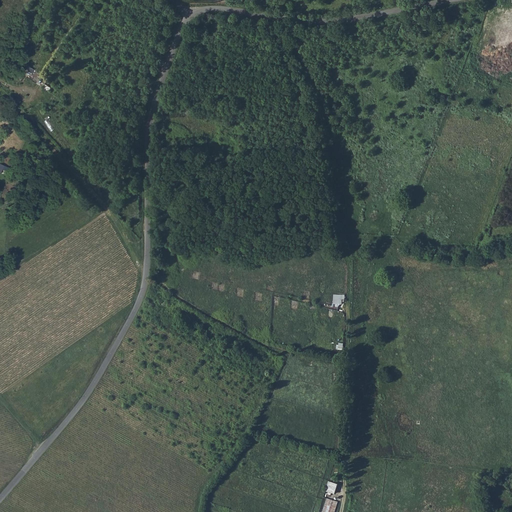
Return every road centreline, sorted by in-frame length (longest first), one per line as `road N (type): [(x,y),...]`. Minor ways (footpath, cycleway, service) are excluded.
road 1 (unclassified): [(187,11),(150,120),(141,297),(87,393),(0,500)]
road 2 (track): [(343,511),(344,242),(395,241)]
road 3 (unclassified): [(450,0),(305,23),(187,11)]
